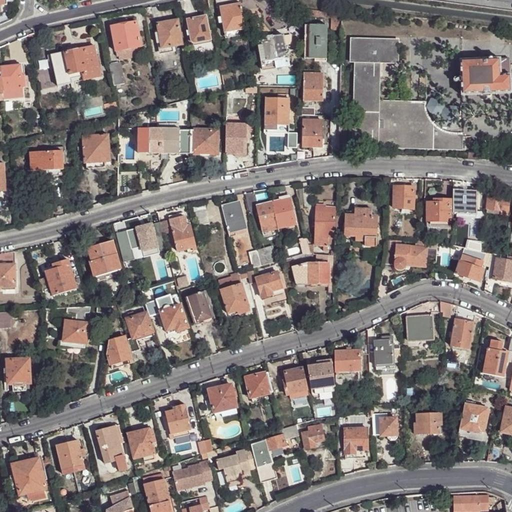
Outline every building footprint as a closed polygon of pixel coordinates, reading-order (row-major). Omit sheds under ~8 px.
[(242,4),(241,0),(232,0),(217,3),(217,9),(221,8),(242,4)] [(243,13),(242,4),(221,8),(225,33),(239,31),(246,30),(245,21),(243,21),(241,13),(243,13)] [(316,11),(316,16),(325,17),(331,18),(331,29),(341,29),(341,19),(336,18),(336,13),(325,11),(316,11)] [(191,44),(210,40),(205,16),(187,20),(189,30),(191,44)] [(161,49),(172,47),(182,45),(178,19),(156,24),(158,34),(161,49)] [(111,28),(116,53),(140,48),(136,22),(128,24),(120,26),(112,28),(111,28)] [(327,25),(305,25),(305,27),(304,54),(304,58),(315,59),(315,61),(324,62),(324,54),(324,46),(327,46),(327,25)] [(210,42),(210,40),(191,44),(189,30),(186,30),(189,44),(190,45),(192,46),(210,42)] [(272,38),(273,37),(272,31),(257,34),(258,39),(259,43),(259,45),(273,42),(272,38)] [(283,36),(273,37),(272,38),(273,42),(259,45),(265,71),(289,67),(283,36)] [(353,145),(377,145),(377,103),(378,64),(396,64),(397,40),(351,39),(351,63),(354,63),(353,145)] [(58,58),(51,59),(53,70),(57,87),(71,84),(70,76),(81,74),(83,82),(100,78),(94,47),(77,50),(76,50),(77,53),(69,55),(68,52),(67,52),(57,54),(58,58)] [(173,53),(172,47),(161,49),(158,50),(159,55),(173,53)] [(140,48),(116,53),(117,58),(119,58),(119,61),(142,57),(140,48)] [(510,58),(499,59),(500,75),(510,75),(510,58)] [(500,75),(499,59),(460,60),(461,95),(481,94),(492,94),(511,93),(510,75),(500,75)] [(109,65),(113,86),(123,84),(119,63),(109,65)] [(4,94),(5,102),(25,100),(24,88),(27,88),(26,82),(23,82),(23,75),(21,65),(1,67),(4,94)] [(71,84),(83,82),(81,74),(70,76),(71,84)] [(323,100),(323,88),(323,74),(304,74),(303,100),(314,101),(323,101),(323,100)] [(277,122),(277,126),(278,126),(289,126),(290,99),(267,99),(266,121),(277,122)] [(314,101),(303,100),(303,115),(314,116),(314,101)] [(377,103),(377,145),(377,147),(462,149),(463,133),(456,134),(448,133),(441,130),(435,125),(430,119),(427,112),(426,104),(377,103)] [(323,145),(323,136),(323,121),(303,120),(303,147),(323,147),(323,145)] [(227,123),(227,152),(228,152),(229,154),(236,154),(237,153),(244,153),(244,146),(245,140),(247,140),(247,124),(227,123)] [(183,151),(191,151),(191,130),(179,130),(179,129),(139,129),(138,151),(146,151),(146,154),(161,154),(161,159),(168,159),(168,154),(183,154),(183,151)] [(191,154),(218,154),(218,130),(191,130),(191,151),(191,154)] [(86,163),(105,162),(106,161),(105,149),(110,149),(108,134),(83,136),(85,163),(86,163)] [(47,170),(63,169),(63,151),(63,150),(31,151),(31,169),(32,171),(40,170),(47,170)] [(453,181),(453,189),(453,213),(477,213),(477,189),(463,189),(463,182),(453,181)] [(414,187),(394,186),(394,209),(414,209),(414,187)] [(488,198),(486,209),(498,211),(501,211),(500,214),(508,215),(509,197),(503,196),(502,200),(494,199),(488,198)] [(277,225),(278,229),(296,225),(290,197),(280,199),(281,202),(272,203),(277,225)] [(428,202),(427,229),(448,229),(450,229),(451,200),(440,199),(440,202),(428,202)] [(237,202),(220,207),(227,232),(233,231),(244,228),(244,227),(243,227),(239,213),(240,212),(237,202)] [(271,226),(277,225),(272,203),(262,205),(263,207),(257,209),(261,228),(264,228),(267,227),(271,226)] [(336,239),(337,209),(327,209),(325,206),(320,206),(318,208),(317,246),(330,247),(330,239),(336,239)] [(206,216),(205,210),(193,213),(194,219),(206,216)] [(172,231),(177,252),(188,249),(187,246),(190,246),(195,245),(192,229),(187,230),(186,226),(185,220),(183,213),(169,217),(170,221),(172,231)] [(378,217),(373,217),(355,216),(346,215),(344,236),(347,236),(356,237),(356,240),(356,241),(362,241),(362,242),(365,242),(377,242),(378,217)] [(160,224),(163,233),(172,231),(170,221),(160,224)] [(158,252),(167,250),(163,233),(160,224),(160,223),(152,225),(152,224),(136,228),(136,229),(126,231),(131,250),(141,248),(142,252),(157,248),(158,252)] [(306,254),(311,255),(307,239),(299,241),(303,255),(306,254)] [(402,241),(386,240),(382,264),(395,265),(397,245),(402,246),(402,241)] [(94,277),(121,270),(112,241),(87,248),(91,260),(89,261),(94,277)] [(406,265),(410,266),(426,267),(428,248),(425,248),(416,247),(402,246),(397,245),(395,265),(395,267),(396,267),(399,270),(403,269),(406,268),(406,265)] [(257,251),(261,266),(277,262),(272,247),(257,250),(257,251)] [(159,254),(158,252),(157,248),(142,252),(144,258),(159,254)] [(5,253),(0,254),(0,266),(14,266),(13,251),(5,253)] [(249,253),(254,269),(261,266),(257,251),(249,253)] [(492,255),(480,252),(477,264),(489,268),(492,255)] [(492,254),(492,255),(489,268),(487,278),(493,279),(496,260),(511,262),(511,259),(511,257),(506,256),(492,254)] [(336,265),(336,257),(317,255),(316,265),(330,265),(336,265)] [(462,255),(459,262),(474,268),(477,260),(462,255)] [(59,268),(55,269),(45,272),(52,296),(76,288),(67,260),(57,263),(58,264),(59,268)] [(496,260),(493,279),(493,280),(497,280),(511,282),(511,262),(496,260)] [(474,268),(459,262),(455,274),(479,282),(483,271),(474,268)] [(298,286),(310,286),(310,265),(294,269),(298,286)] [(310,265),(310,286),(330,285),(330,265),(316,265),(310,265)] [(14,284),(14,273),(14,266),(0,266),(0,287),(15,288),(14,284)] [(254,269),(247,271),(247,272),(249,280),(250,284),(257,282),(256,280),(257,280),(254,269)] [(122,275),(121,270),(94,277),(96,282),(122,275)] [(249,280),(247,272),(239,275),(241,282),(249,280)] [(277,273),(257,280),(256,280),(257,282),(263,299),(273,296),(272,292),(283,288),(277,273)] [(232,278),(234,286),(242,284),(241,282),(239,275),(231,277),(232,278)] [(186,276),(177,279),(179,288),(188,286),(186,276)] [(218,282),(221,290),(234,286),(232,278),(218,282)] [(493,279),(487,278),(483,292),(493,296),(497,280),(493,280),(493,279)] [(237,312),(249,308),(242,284),(234,286),(221,290),(228,315),(237,312)] [(206,291),(186,298),(196,326),(215,320),(206,291)] [(148,311),(152,323),(163,319),(161,313),(174,308),(170,299),(157,303),(156,301),(154,301),(153,295),(144,298),(145,304),(148,311)] [(416,304),(412,306),(413,317),(432,316),(431,301),(429,301),(416,304)] [(452,304),(441,302),(441,316),(451,318),(452,304)] [(146,311),(148,311),(145,304),(139,305),(141,313),(146,311)] [(161,313),(163,319),(169,335),(189,328),(180,306),(174,308),(161,313)] [(133,339),(136,338),(154,333),(146,311),(141,313),(125,317),(133,339)] [(0,327),(11,327),(10,312),(0,312),(0,327)] [(84,323),(85,313),(76,314),(76,322),(84,323)] [(433,340),(432,316),(413,317),(413,321),(408,322),(409,341),(433,340)] [(470,351),(475,324),(454,319),(454,321),(455,321),(450,347),(470,351)] [(88,324),(84,323),(76,322),(71,322),(65,321),(64,332),(63,341),(85,344),(85,343),(88,324)] [(61,332),(59,345),(59,348),(85,351),(85,348),(86,343),(85,343),(85,344),(63,341),(64,332),(61,332)] [(124,337),(110,341),(108,355),(110,365),(123,362),(124,366),(135,363),(131,351),(128,340),(126,340),(124,337)] [(376,367),(394,365),(392,337),(383,337),(383,341),(374,342),(376,367)] [(133,339),(128,340),(131,351),(139,349),(136,338),(133,339)] [(490,341),(489,350),(486,350),(481,374),(502,378),(507,354),(499,352),(501,343),(490,341)] [(334,351),(335,372),(361,371),(360,350),(334,351)] [(12,384),(26,384),(28,384),(27,359),(4,360),(6,385),(12,384)] [(123,362),(110,365),(112,370),(124,366),(123,362)] [(308,367),(311,389),(335,386),(332,364),(308,367)] [(287,395),(308,390),(303,369),(285,373),(288,385),(285,385),(287,395)] [(251,398),(272,393),(268,373),(246,379),(251,398)] [(26,391),(26,384),(12,384),(13,392),(26,391)] [(232,385),(210,391),(215,413),(221,411),(222,417),(237,414),(236,408),(237,407),(232,385)] [(492,393),(478,390),(476,399),(490,401),(492,393)] [(173,435),(189,431),(191,430),(189,424),(184,404),(175,407),(176,410),(165,413),(170,435),(173,435)] [(465,404),(460,430),(483,434),(489,408),(465,404)] [(511,434),(511,409),(506,408),(501,432),(511,434)] [(421,424),(421,434),(439,434),(439,423),(441,423),(441,413),(416,414),(417,424),(421,424)] [(379,437),(378,420),(387,419),(387,415),(373,416),(375,437),(379,437)] [(387,419),(378,420),(379,437),(388,436),(391,441),(395,440),(397,436),(396,418),(387,419)] [(119,425),(115,426),(120,444),(124,443),(119,425)] [(302,433),(305,450),(315,448),(314,443),(324,441),(321,425),(308,427),(309,432),(302,433)] [(120,444),(115,426),(96,431),(101,451),(104,464),(113,462),(113,459),(123,457),(120,444)] [(300,437),(297,426),(282,430),(283,436),(293,433),(295,438),(300,437)] [(127,435),(132,459),(143,456),(154,454),(148,429),(127,435)] [(367,429),(345,430),(345,455),(355,454),(355,451),(368,450),(367,429)] [(460,430),(458,435),(482,440),(483,434),(460,430)] [(101,451),(96,431),(93,432),(99,452),(101,451)] [(189,433),(189,431),(173,435),(174,439),(190,435),(189,433)] [(252,450),(257,469),(273,465),(270,451),(286,446),(285,440),(283,436),(251,445),(252,450)] [(62,470),(83,465),(82,459),(80,450),(77,440),(56,445),(62,470)] [(203,442),(206,450),(207,454),(211,452),(212,452),(209,440),(203,442)] [(250,470),(257,469),(252,450),(237,454),(238,456),(217,461),(220,471),(225,470),(228,488),(242,484),(241,480),(240,476),(251,473),(250,470)] [(155,460),(154,454),(143,456),(145,462),(155,460)] [(36,457),(36,460),(38,460),(41,471),(44,470),(41,456),(36,457)] [(127,470),(123,457),(113,459),(113,462),(116,473),(127,470)] [(38,460),(36,460),(15,466),(12,466),(17,489),(19,496),(21,495),(43,490),(45,489),(41,471),(38,460)] [(205,483),(214,481),(209,462),(199,464),(199,465),(187,468),(188,469),(172,474),(176,493),(205,485),(205,483)] [(12,490),(17,489),(12,466),(15,466),(14,463),(8,464),(11,475),(9,476),(12,490)] [(84,470),(83,465),(62,470),(63,475),(84,470)] [(257,469),(260,484),(277,479),(273,465),(257,469)] [(143,485),(163,480),(162,474),(142,479),(143,485)] [(148,507),(168,502),(163,480),(143,485),(148,507)] [(45,498),(43,490),(21,495),(23,501),(31,499),(32,502),(45,498)] [(132,511),(132,510),(127,491),(109,497),(112,507),(105,511),(132,511)] [(456,511),(482,511),(489,511),(489,496),(453,496),(454,511),(456,511)] [(180,511),(201,511),(209,510),(206,497),(198,499),(200,507),(180,511)] [(170,511),(168,502),(148,507),(149,511),(170,511)]
